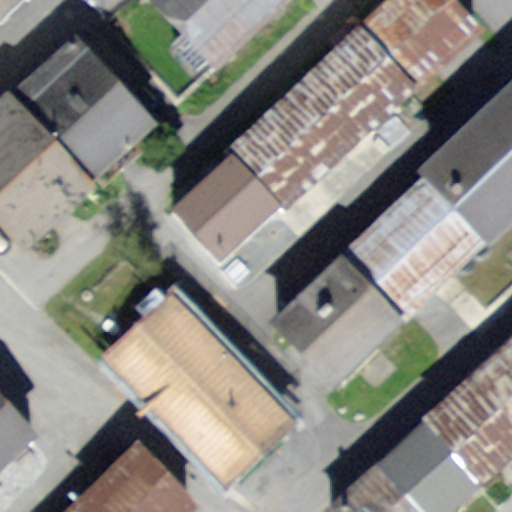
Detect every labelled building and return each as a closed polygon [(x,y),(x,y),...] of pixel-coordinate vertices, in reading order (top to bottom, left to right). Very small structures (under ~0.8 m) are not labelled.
[(0,0),(0,39),(39,5),(34,0),(0,0)] [(154,0),(221,70),(294,0),(154,0)] [(398,0),(227,160),(280,217),(481,32),(451,0),(398,0)] [(0,233),(14,250),(153,128),(85,52),(71,65),(0,127),(0,233)] [(511,110),(274,326),(334,392),(511,229),(511,110)] [(213,153),(160,202),(220,266),(245,243),(272,217),(213,153)] [(99,333),(232,477),(305,410),(173,266),(136,299),(99,333)] [(511,356),(334,511),(455,511),(457,510),(506,468),(511,462),(511,356)] [(33,443),(0,403),(0,472),(10,464),(33,443)] [(195,511),(142,452),(74,511),(195,511)]
